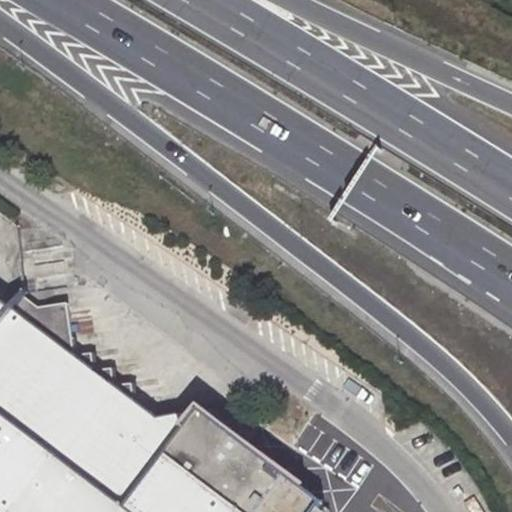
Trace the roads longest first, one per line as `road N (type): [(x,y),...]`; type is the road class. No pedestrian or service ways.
road 1 (motorway): [(0,23),(440,357),(511,438)]
road 2 (motorway): [(60,0),(511,277)]
road 3 (motorway): [(511,189),(203,0)]
road 4 (motorway): [(511,103),(288,0)]
